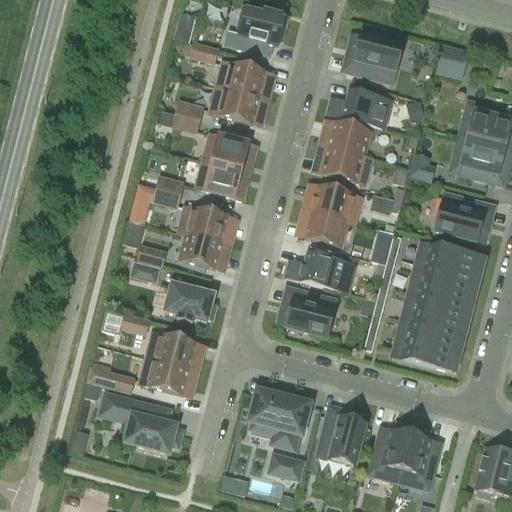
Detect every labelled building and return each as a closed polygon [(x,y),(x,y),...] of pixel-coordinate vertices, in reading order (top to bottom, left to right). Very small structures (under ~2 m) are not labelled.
[(227,36),(223,49),(235,52),(258,58),(261,46),(270,48),(277,50),(280,37),(283,38),(287,22),(281,20),(245,11),(245,14),(244,14),(240,33),(238,39),(227,36)] [(178,25),(173,44),(185,47),(189,48),(193,29),(178,25)] [(356,53),(350,77),(376,83),(379,71),(395,75),(401,51),(359,40),(359,41),(352,39),(348,51),(356,53)] [(213,67),(216,55),(193,49),(190,61),(213,67)] [(437,76),(460,82),(467,57),(443,51),(437,76)] [(222,67),(216,92),(267,105),(270,93),(262,91),(265,78),(222,67)] [(264,117),(267,105),(216,92),(209,117),(252,128),(256,115),(264,117)] [(331,102),(327,118),(382,133),(389,106),(349,95),(347,106),(331,102)] [(178,107),(175,118),(199,125),(202,113),(178,107)] [(422,125),(418,107),(405,110),(409,127),(422,125)] [(466,143),(504,152),(507,139),(511,140),(511,117),(475,108),(470,130),(462,128),(458,141),(466,143)] [(196,136),(199,125),(175,118),(172,130),(196,136)] [(322,139),(319,150),(362,161),(369,136),(333,127),(329,141),(322,139)] [(210,139),(203,166),(240,175),(247,148),(210,139)] [(415,154),(417,142),(409,140),(407,152),(415,154)] [(500,166),(504,152),(466,143),(457,177),(502,189),(508,168),(500,166)] [(370,163),(362,161),(319,150),(316,162),(323,164),(320,177),(363,189),(370,163)] [(409,180),(431,186),(434,171),(427,169),(429,162),(414,158),(409,180)] [(240,175),(203,166),(195,193),(241,205),(244,190),(237,189),(240,175)] [(396,172),(394,181),(396,185),(406,188),(409,175),(396,172)] [(158,182),(155,194),(179,200),(182,188),(158,182)] [(305,203),(302,214),(346,226),(345,226),(353,228),(360,202),(316,191),(313,205),(305,203)] [(393,204),(401,206),(404,194),(396,192),(393,204)] [(176,211),(179,200),(155,194),(152,205),(176,211)] [(443,198),(434,235),(475,246),(475,245),(483,247),(486,234),(479,232),(485,209),(443,198)] [(392,204),(373,200),(369,215),(388,220),(392,204)] [(401,206),(393,204),(390,215),(399,217),(401,206)] [(186,239),(229,250),(232,238),(224,236),(228,223),(184,211),(178,238),(185,240),(186,239)] [(339,251),(345,226),(346,226),(302,214),(299,226),(307,228),(303,241),(339,251)] [(226,262),(229,250),(186,239),(185,240),(179,264),(215,273),(218,260),(226,262)] [(388,256),(396,258),(400,242),(392,240),(388,256)] [(420,247),(391,361),(448,376),(477,262),(420,247)] [(140,252),(137,263),(161,270),(164,258),(140,252)] [(392,272),(396,258),(388,256),(388,258),(385,270),(392,272)] [(347,268),(307,258),(305,269),(289,265),(285,281),(340,295),(347,268)] [(128,281),(156,289),(160,273),(132,266),(128,281)] [(382,281),(385,270),(376,267),(373,279),(382,281)] [(385,270),(382,281),(381,284),(389,286),(392,272),(385,270)] [(385,300),(389,286),(381,284),(377,298),(385,300)] [(212,300),(171,289),(164,316),(177,319),(176,323),(191,327),(192,323),(205,326),(206,323),(210,324),(214,310),(210,309),(212,300)] [(280,316),(277,328),(285,330),(284,331),(326,342),(335,305),(294,294),(288,318),(280,316)] [(374,312),(382,314),(385,300),(377,298),(374,312)] [(378,328),(382,314),(374,312),(370,326),(378,328)] [(121,332),(145,338),(148,326),(124,320),(121,332)] [(378,328),(370,326),(367,339),(374,341),(378,328)] [(152,338),(145,363),(196,376),(199,364),(192,362),(195,349),(152,338)] [(371,356),(374,341),(367,339),(363,354),(371,356)] [(145,363),(139,388),(182,399),(186,386),(193,388),(196,376),(145,363)] [(91,373),(88,385),(106,389),(130,396),(133,384),(109,378),(91,373)] [(307,402),(274,393),(272,399),(256,395),(248,426),(280,434),(276,450),(293,454),(297,439),(300,440),(308,409),(305,408),(307,402)] [(173,434),(174,431),(148,424),(152,410),(105,398),(99,419),(116,423),(116,420),(130,424),(124,446),(167,458),(169,449),(177,451),(181,435),(173,434)] [(350,425),(327,419),(316,460),(353,470),(364,429),(363,428),(365,421),(352,417),(350,425)] [(368,478),(398,486),(412,433),(395,428),(393,436),(380,433),(368,478)] [(429,437),(412,433),(398,486),(428,494),(439,448),(427,445),(429,437)] [(485,452),(474,494),(511,503),(511,467),(510,467),(511,461),(511,459),(504,457),(505,453),(489,449),(487,453),(485,452)] [(272,478),(297,484),(302,467),(276,460),(272,478)] [(247,487),(223,481),(219,495),(244,501),(247,487)] [(290,511),(293,502),(281,498),(277,511),(281,511),(290,511)]
